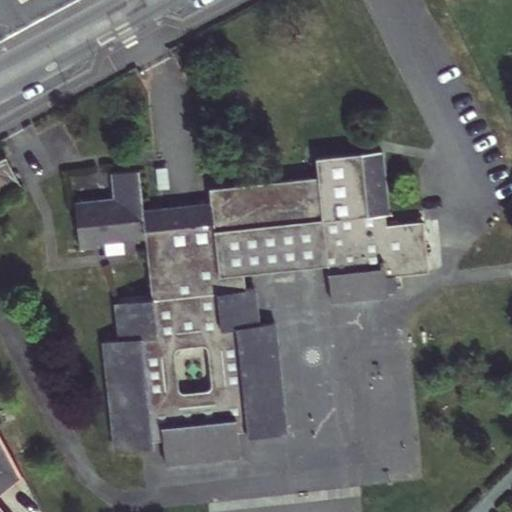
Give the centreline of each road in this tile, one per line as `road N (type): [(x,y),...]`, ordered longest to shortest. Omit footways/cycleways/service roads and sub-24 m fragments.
road 1 (residential): [(0,92),(173,0)]
road 2 (residential): [(117,0),(0,62)]
